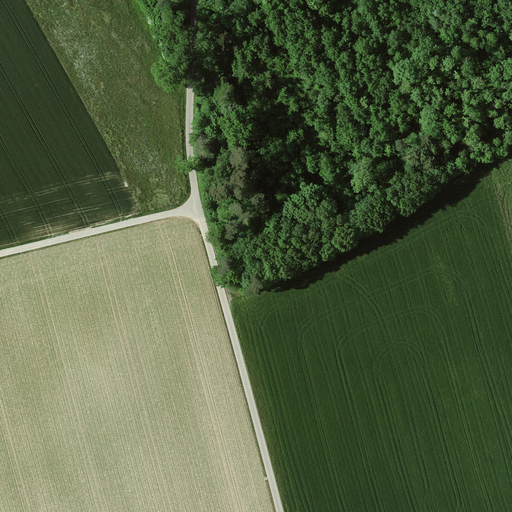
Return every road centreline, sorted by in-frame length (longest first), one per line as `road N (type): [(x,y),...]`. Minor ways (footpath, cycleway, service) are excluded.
road 1 (track): [(279,511),(171,87),(180,0)]
road 2 (track): [(511,155),(226,314)]
road 3 (track): [(198,208),(0,255)]
